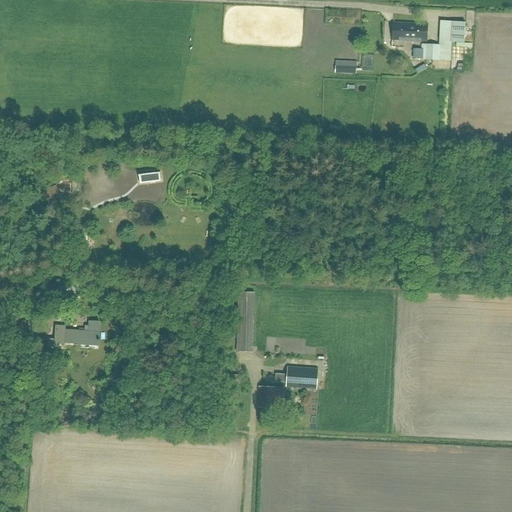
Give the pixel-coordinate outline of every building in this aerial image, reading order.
[(426,42),(427,24),(393,23),(392,40),(426,42)] [(450,61),(452,25),(440,25),(439,45),(422,44),(421,60),(450,61)] [(357,62),(335,61),(335,73),(356,74),(357,62)] [(253,352),(254,293),(237,293),(236,352),(253,352)] [(99,342),(99,339),(98,339),(99,322),(89,322),(89,330),(79,329),(79,331),(65,331),(65,327),(56,326),(55,340),(49,339),(49,346),(55,347),(55,343),(64,344),(64,343),(98,345),(98,342),(99,342)] [(287,367),(285,387),(316,389),(317,369),(287,367)] [(239,388),(239,375),(226,374),(225,387),(239,388)] [(258,387),(258,407),(274,408),(274,404),(283,405),(284,388),(258,387)]
